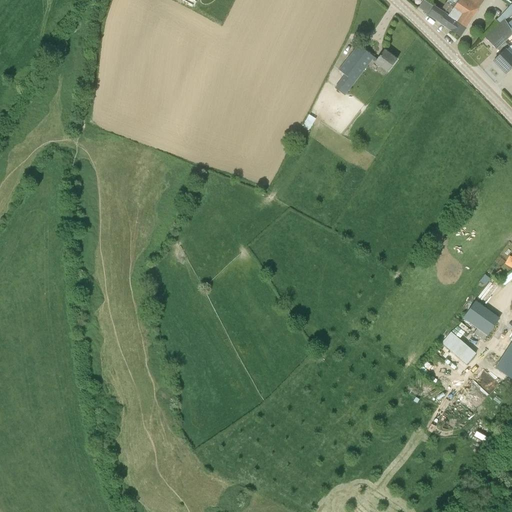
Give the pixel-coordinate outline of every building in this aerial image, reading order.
[(465,28),(440,11),(424,0),(423,0),(419,7),(425,11),(460,36),(465,28)] [(478,7),(482,0),(447,0),(446,3),(440,11),(465,28),(479,8),(478,7)] [(495,21),(499,24),(504,19),(505,21),(511,15),(511,3),(511,4),(495,21)] [(505,21),(504,19),(499,24),(485,38),(496,49),(497,48),(499,51),(501,50),(500,49),(502,47),(500,45),(504,41),(511,33),(511,31),(507,24),(505,21)] [(509,46),(505,42),(504,41),(500,45),(502,47),(500,49),(501,50),(499,51),(501,53),(494,61),(506,73),(511,66),(511,55),(506,49),(509,46)] [(384,50),(377,59),(358,44),(338,70),(344,75),(334,88),(345,96),(371,61),(374,63),(387,73),(391,68),(397,60),(384,50)] [(304,125),(311,129),(317,116),(311,113),(304,125)] [(499,318),(484,307),(475,300),(462,318),(487,336),(499,318)] [(483,340),(486,336),(476,329),(473,333),(483,340)] [(451,331),(441,342),(467,364),(476,353),(451,331)] [(494,376),(484,381),(489,389),(492,388),(493,389),(499,386),(494,376)] [(486,398),(478,391),(470,401),(477,408),(486,398)] [(493,400),(499,404),(502,401),(496,396),(493,400)]
